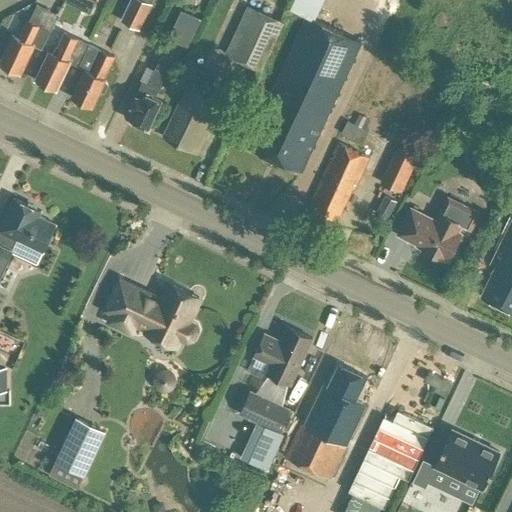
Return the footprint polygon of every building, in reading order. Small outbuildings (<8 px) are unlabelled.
[(153,0),(130,0),(121,19),(140,28),(153,0)] [(322,14),(326,0),(297,0),(296,5),(322,14)] [(249,4),(227,53),(261,68),(284,20),(249,4)] [(181,9),(168,37),(188,47),(201,18),(181,9)] [(301,169),(361,41),(314,19),(308,16),(248,144),(301,169)] [(51,31),(27,19),(19,37),(13,34),(0,61),(0,63),(21,73),(34,45),(42,48),(51,31)] [(78,66),(89,44),(78,39),(76,43),(63,36),(54,54),(49,51),(35,80),(57,90),(70,62),(78,66)] [(115,57),(89,44),(78,66),(85,69),(71,97),(93,107),(106,78),(105,77),(115,57)] [(170,76),(178,60),(162,53),(155,69),(170,76)] [(418,82),(423,72),(413,68),(408,78),(418,82)] [(143,81),(129,110),(134,112),(130,119),(134,121),(134,123),(135,126),(137,127),(139,128),(141,129),(143,128),(145,126),(149,128),(162,100),(155,97),(158,89),(163,92),(170,76),(155,69),(148,84),(143,81)] [(172,133),(169,139),(198,152),(225,95),(191,79),(166,130),(172,133)] [(466,134),(479,126),(469,110),(456,118),(466,134)] [(352,137),(358,125),(347,120),(341,132),(352,137)] [(369,157),(339,142),(309,207),(332,218),(335,213),(339,215),(352,188),(354,189),(369,157)] [(400,150),(384,182),(400,190),(416,158),(400,150)] [(503,158),(493,159),(494,177),(504,176),(503,158)] [(0,277),(12,252),(37,264),(43,251),(56,224),(39,216),(42,210),(15,197),(0,227),(0,277)] [(447,261),(462,233),(458,232),(462,225),(471,229),(479,213),(449,197),(437,221),(415,209),(401,236),(418,245),(417,246),(447,261)] [(511,219),(491,262),(496,264),(481,295),(511,310),(511,219)] [(121,281),(108,309),(115,312),(111,320),(131,329),(135,321),(149,328),(147,332),(176,346),(180,336),(188,340),(192,338),(196,329),(195,325),(187,321),(199,296),(170,283),(163,298),(163,299),(162,300),(121,281)] [(291,384),(313,337),(288,326),(282,340),(265,332),(254,355),(271,363),(266,372),(291,384)] [(331,477),(365,404),(356,399),(367,376),(339,364),(329,387),(324,385),(316,402),(312,400),(286,456),(331,477)] [(166,370),(163,370),(161,371),(158,373),(157,375),(156,377),(155,380),(156,383),(157,386),(159,388),(161,389),(164,390),(167,390),(170,389),(172,387),(174,385),(175,383),(175,380),(175,377),(174,374),(172,372),(169,371),(166,370)] [(255,392),(250,389),(239,413),(257,421),(241,456),(268,468),(284,433),(280,431),(291,408),(283,404),(255,392)] [(408,479),(434,424),(398,407),(393,418),(384,414),(348,490),(384,507),(399,475),(408,479)] [(106,433),(76,418),(50,476),(79,490),(106,433)] [(500,451),(452,428),(435,465),(483,487),(500,451)] [(153,511),(165,511),(164,501),(152,504),(153,511)]
